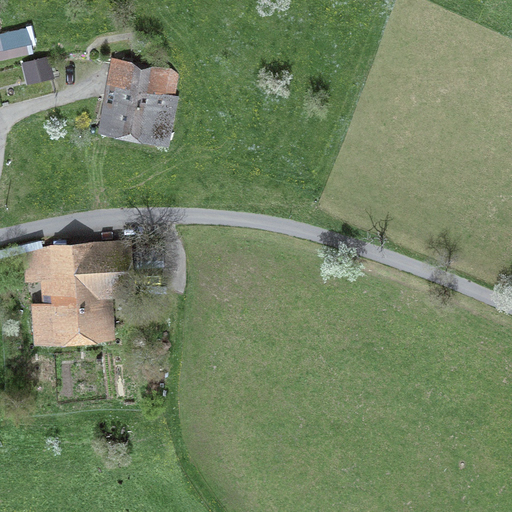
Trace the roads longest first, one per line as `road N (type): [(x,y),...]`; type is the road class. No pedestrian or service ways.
road 1 (unclassified): [(511,306),(320,235),(252,220),(142,215),(0,237)]
road 2 (track): [(163,215),(178,271),(170,410),(186,462),(219,511)]
